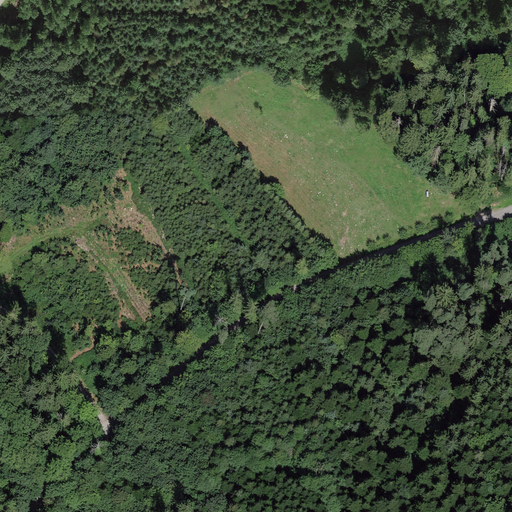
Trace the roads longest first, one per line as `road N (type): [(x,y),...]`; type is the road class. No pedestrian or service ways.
road 1 (unclassified): [(30,511),(243,320),(329,274),(511,212)]
road 2 (track): [(113,430),(51,350),(0,311)]
